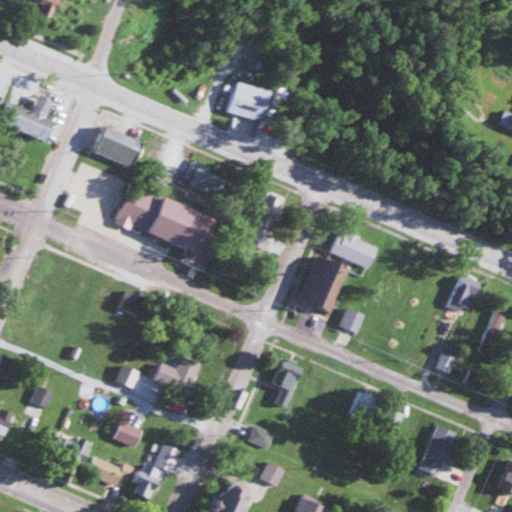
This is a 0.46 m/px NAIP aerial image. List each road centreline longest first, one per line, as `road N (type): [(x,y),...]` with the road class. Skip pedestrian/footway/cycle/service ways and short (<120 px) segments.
road 1 (secondary): [(0,41),(511,264)]
road 2 (residential): [(511,426),(0,203)]
road 3 (residential): [(178,511),(320,181)]
road 4 (residential): [(89,81),(0,303)]
road 5 (residential): [(450,511),(511,369)]
